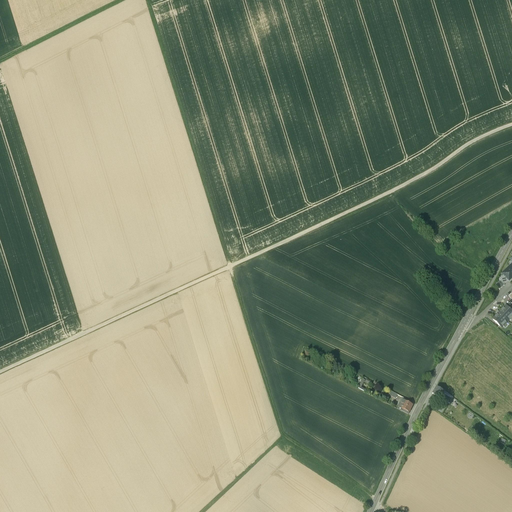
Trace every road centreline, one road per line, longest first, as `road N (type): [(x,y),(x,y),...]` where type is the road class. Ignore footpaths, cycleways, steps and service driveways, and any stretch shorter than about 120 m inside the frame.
road 1 (track): [(0,370),(306,230),(511,123)]
road 2 (track): [(377,498),(280,428),(148,0)]
road 3 (tertiary): [(370,511),(464,320)]
road 4 (track): [(120,0),(0,59)]
